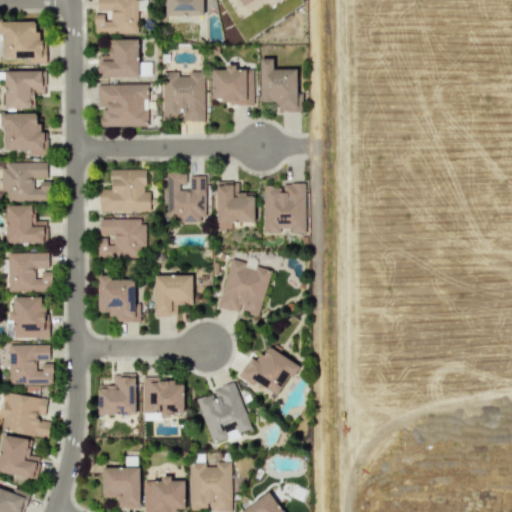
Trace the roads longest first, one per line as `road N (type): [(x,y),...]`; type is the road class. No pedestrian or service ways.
road 1 (residential): [(71,0),(82,399),(78,449),(58,511)]
road 2 (residential): [(74,148),(306,146)]
road 3 (residential): [(82,351),(212,350)]
